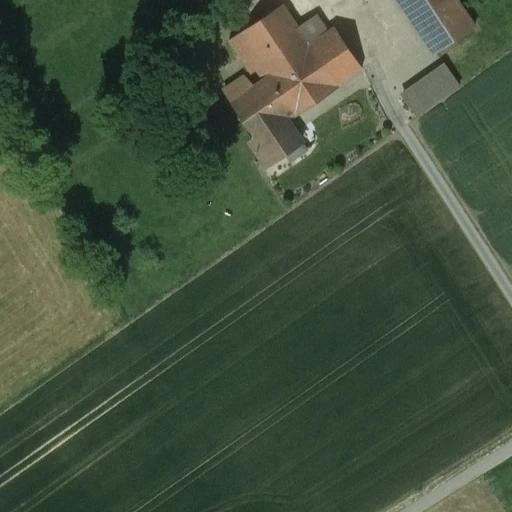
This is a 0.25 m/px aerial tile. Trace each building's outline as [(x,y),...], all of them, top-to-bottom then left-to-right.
[(456,0),(397,0),(435,56),(476,29),(456,0)] [(261,68),(268,76),(330,35),(329,32),(317,15),(297,29),(282,6),(229,41),(251,75),(261,68)] [(268,76),(255,85),(231,102),(255,138),(250,142),(268,168),(270,166),(285,155),(287,156),(289,155),(283,146),(294,138),(300,146),(303,144),(286,121),(293,116),(295,117),(337,88),(337,87),(362,70),(336,27),(329,32),(330,35),(268,76)] [(461,89),(445,67),(401,98),(417,120),(461,89)] [(224,91),(231,102),(255,85),(245,76),(224,91)]
